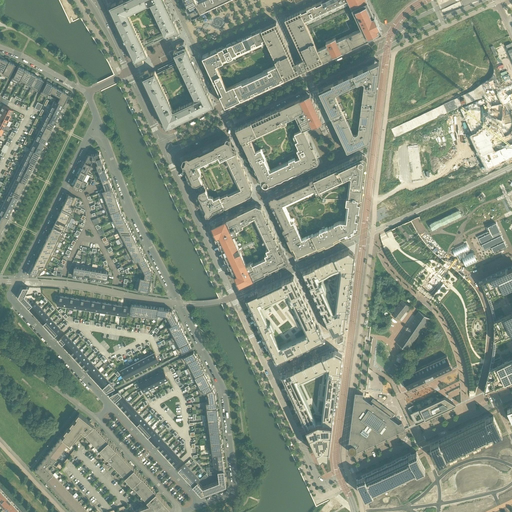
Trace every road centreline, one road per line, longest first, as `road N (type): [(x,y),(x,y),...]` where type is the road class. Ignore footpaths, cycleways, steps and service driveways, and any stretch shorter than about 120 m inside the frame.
road 1 (residential): [(94,117),(132,213),(224,388),(234,491),(198,506)]
road 2 (residential): [(165,153),(315,469),(323,482),(339,476)]
road 3 (tertiary): [(165,153),(480,0)]
road 4 (residential): [(94,117),(10,298),(107,405)]
road 5 (tertiary): [(454,0),(159,141)]
road 6 (residential): [(174,0),(201,51),(311,0)]
road 7 (unclassified): [(339,476),(465,417)]
road 8 (residential): [(198,506),(107,405)]
road 9 (residential): [(94,416),(181,511)]
